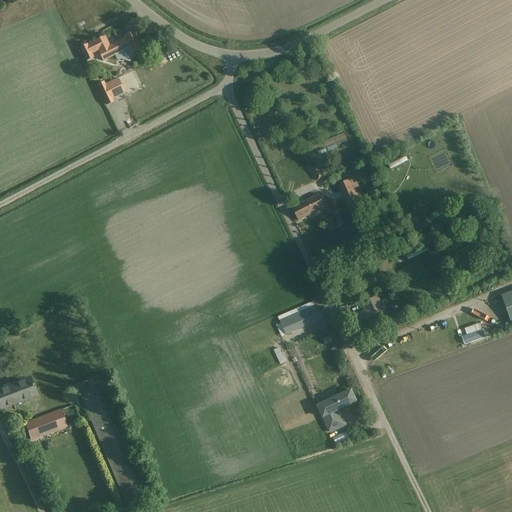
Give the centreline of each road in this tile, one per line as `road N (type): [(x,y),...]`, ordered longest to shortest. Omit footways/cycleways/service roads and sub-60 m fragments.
road 1 (unclassified): [(353,355),(228,84)]
road 2 (unclassified): [(0,207),(228,84)]
road 3 (unclassified): [(353,355),(511,285)]
road 4 (unclassified): [(236,55),(286,49),(381,0)]
road 5 (unclassified): [(236,55),(198,46),(128,0)]
